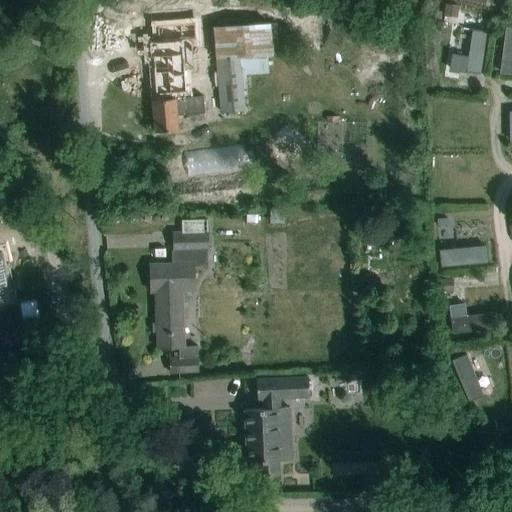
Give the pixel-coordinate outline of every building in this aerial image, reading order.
[(482,21),(480,68),(494,69),(496,22),(482,21)] [(194,69),(191,37),(196,37),(194,22),(156,25),(157,40),(147,41),(148,57),(152,56),(156,94),(186,91),(184,70),(194,69)] [(271,22),(212,26),(218,112),(246,110),(245,104),(261,103),(258,56),(273,55),(271,22)] [(461,45),(461,65),(478,66),(478,45),(461,45)] [(203,96),(175,98),(152,100),(155,132),(178,130),(176,115),(205,113),(203,96)] [(492,134),(493,121),(449,120),(449,132),(492,134)] [(496,191),(495,177),(475,177),(475,164),(464,164),(464,191),(496,191)] [(281,199),(281,213),(295,213),(295,198),(281,199)] [(218,210),(192,209),(191,222),(218,222),(218,210)] [(155,291),(155,295),(181,294),(181,290),(195,289),(195,265),(208,265),(208,232),(174,232),(174,250),(173,250),(173,263),(150,264),(151,291),(155,291)] [(473,238),(474,247),(493,245),(492,237),(473,238)] [(0,300),(9,298),(0,252),(0,300)] [(463,319),(498,313),(496,301),(472,305),(470,292),(459,293),(463,319)] [(183,346),(182,315),(181,294),(155,295),(157,348),(179,347),(179,357),(170,357),(170,373),(197,372),(196,346),(183,346)] [(308,377),(256,379),(257,399),(263,398),(264,408),(245,409),(247,462),(257,462),(257,476),(279,475),(278,461),(280,461),(279,436),(290,436),(289,407),(279,407),(279,397),(309,396),(308,377)] [(424,477),(423,459),(407,460),(408,477),(424,477)]
